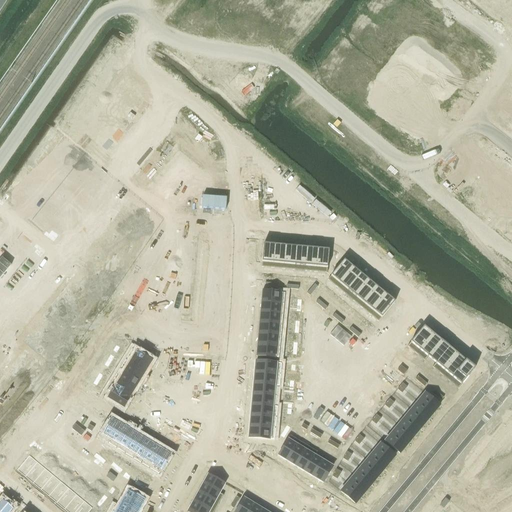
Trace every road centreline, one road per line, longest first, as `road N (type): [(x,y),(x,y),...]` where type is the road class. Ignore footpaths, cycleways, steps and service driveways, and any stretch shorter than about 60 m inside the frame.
road 1 (track): [(139,0),(160,36),(285,67),(409,166),(449,143),(506,62),(495,38),(442,0)]
road 2 (residential): [(501,369),(338,234),(171,221),(131,188)]
road 3 (track): [(141,10),(118,12),(79,44),(0,157)]
road 4 (residential): [(131,188),(0,322)]
road 5 (tertiary): [(501,369),(382,511)]
road 6 (track): [(511,253),(416,166)]
road 7 (tertiary): [(433,480),(511,385)]
road 8 (residential): [(131,188),(124,147),(130,67)]
